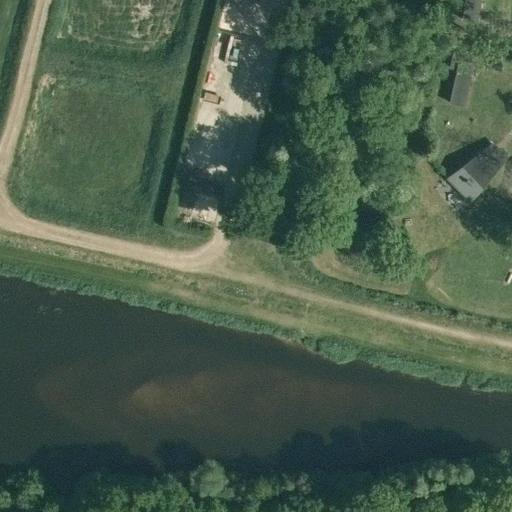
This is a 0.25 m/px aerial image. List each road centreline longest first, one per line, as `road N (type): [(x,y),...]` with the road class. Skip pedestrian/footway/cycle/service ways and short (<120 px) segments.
road 1 (track): [(511,351),(0,219)]
road 2 (track): [(210,273),(271,0)]
road 3 (track): [(42,0),(0,171)]
